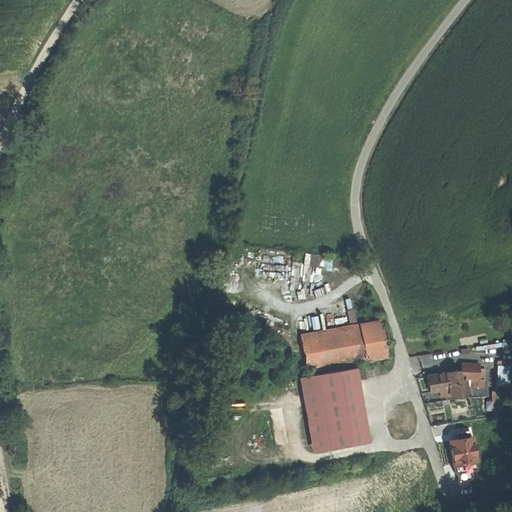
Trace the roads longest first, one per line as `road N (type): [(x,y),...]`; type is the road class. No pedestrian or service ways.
road 1 (residential): [(446,483),(364,219),(362,187),(373,142),(423,53),(467,0)]
road 2 (track): [(78,0),(49,44),(0,159)]
